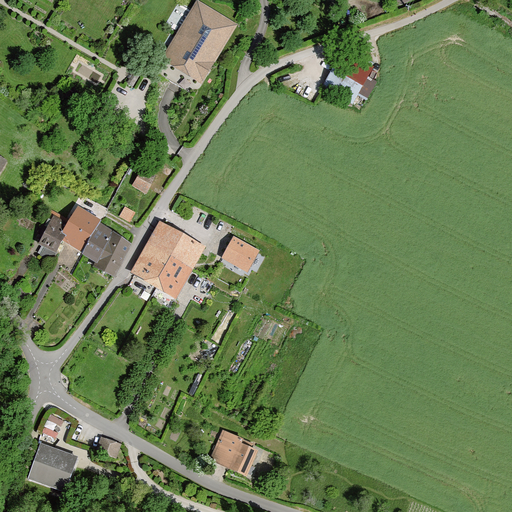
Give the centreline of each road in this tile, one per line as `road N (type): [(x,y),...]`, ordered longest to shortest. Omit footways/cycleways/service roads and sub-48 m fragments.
road 1 (unclassified): [(44,380),(250,82),(451,0)]
road 2 (unclassified): [(44,380),(62,399),(213,486),(286,511)]
road 3 (unclassified): [(0,505),(44,380)]
